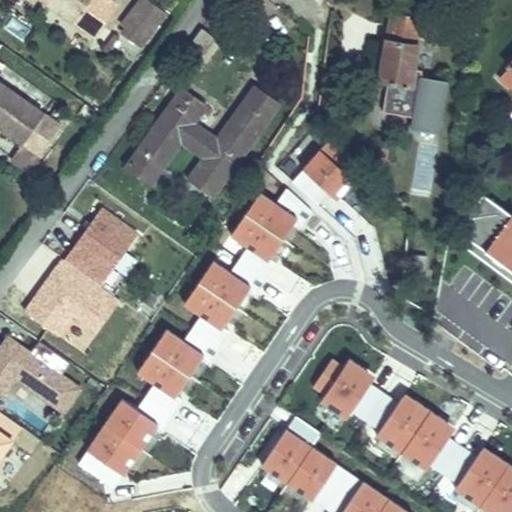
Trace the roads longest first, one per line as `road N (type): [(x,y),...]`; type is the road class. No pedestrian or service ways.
road 1 (residential): [(225,511),(204,487),(212,443),(321,297),(357,292),(393,325),(511,400)]
road 2 (unknown): [(208,0),(0,298)]
